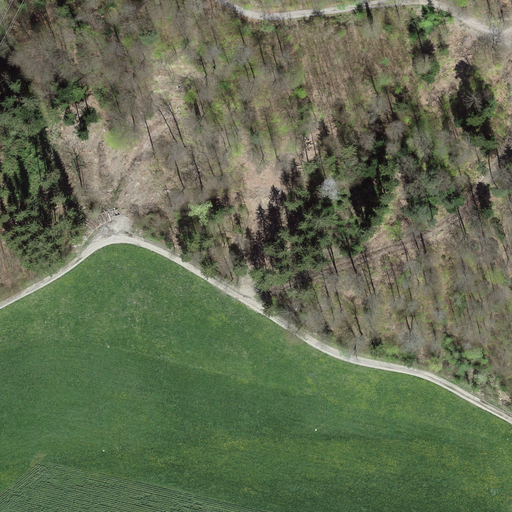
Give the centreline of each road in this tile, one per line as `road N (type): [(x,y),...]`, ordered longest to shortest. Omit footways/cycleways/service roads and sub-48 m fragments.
road 1 (track): [(0,306),(92,249),(114,240),(143,243),(321,347),(413,371),(511,421)]
road 2 (track): [(511,27),(492,29),(413,0),(266,18),(219,0)]
